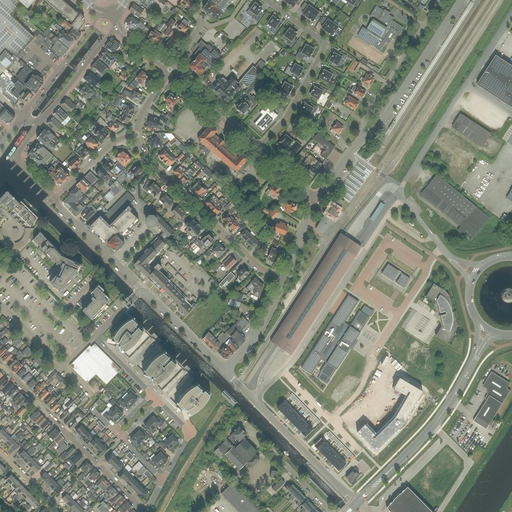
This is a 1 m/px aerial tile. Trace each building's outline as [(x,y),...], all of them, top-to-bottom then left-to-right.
[(0,0),(0,63),(6,69),(15,59),(18,56),(35,37),(12,16),(22,4),(16,0),(0,0)] [(35,0),(18,0),(27,8),(35,0)] [(46,0),(58,9),(65,1),(63,0),(62,0),(61,0),(46,0)] [(182,0),(180,2),(186,6),(185,7),(188,9),(188,8),(189,8),(192,3),(187,0),(182,0)] [(209,0),(203,8),(218,19),(232,0),(209,0)] [(65,1),(58,9),(70,19),(76,12),(73,9),(73,10),(71,8),(72,8),(69,6),(70,5),(67,3),(67,4),(65,2),(66,2),(65,1)] [(302,14),(307,18),(314,9),(305,2),(301,8),(305,11),(302,14)] [(258,13),(262,8),(255,3),(250,10),(255,14),(252,17),(257,21),(262,15),(258,13)] [(143,12),(144,11),(134,4),(129,11),(135,14),(134,15),(138,18),(142,12),(143,12)] [(370,17),(374,19),(368,30),(363,27),(358,36),(381,51),(387,42),(390,44),(393,38),(397,40),(401,33),(401,32),(404,27),(392,20),(394,17),(389,15),(391,13),(385,9),(384,10),(377,6),(370,17)] [(318,12),(314,9),(307,18),(310,20),(310,19),(312,21),(316,16),(319,18),(322,13),(319,11),(318,12)] [(81,14),(82,14),(80,12),(78,10),(76,12),(70,19),(71,20),(70,21),(72,22),(73,23),(78,28),(79,28),(80,27),(82,24),(83,24),(83,23),(84,21),(85,21),(84,21),(83,20),(83,19),(82,19),(84,17),(83,17),(84,17),(84,16),(81,14)] [(274,34),(279,28),(276,26),(280,21),(277,20),(278,19),(273,16),(268,23),(272,27),(270,30),(274,34)] [(66,27),(64,30),(66,32),(69,34),(77,41),(81,35),(73,28),(74,27),(62,17),(60,20),(63,22),(62,23),(66,27)] [(142,29),(145,25),(138,20),(138,21),(137,20),(136,21),(132,18),(129,22),(128,22),(128,23),(128,26),(129,27),(130,27),(132,28),(132,29),(133,30),(135,30),(138,26),(142,29)] [(172,19),(166,25),(171,29),(176,23),(172,19)] [(184,19),(182,22),(180,25),(178,23),(175,27),(181,31),(184,33),(188,28),(186,26),(189,23),(184,19)] [(324,25),(321,29),(326,32),(333,23),(326,19),(323,24),(324,25)] [(342,30),(333,23),(326,32),(329,34),(330,34),(332,35),(334,32),(338,35),(342,30)] [(57,38),(59,39),(69,47),(73,41),(74,40),(68,35),(69,34),(66,32),(64,30),(59,26),(59,27),(56,24),(54,27),(58,30),(56,33),(59,35),(57,38)] [(169,27),(164,33),(167,37),(173,31),(169,27)] [(292,47),(296,41),(293,38),(297,34),(294,32),(295,32),(290,28),(285,36),(289,39),(287,43),(292,47)] [(59,39),(57,38),(50,32),(51,31),(48,29),(44,33),(47,36),(47,37),(53,43),(65,52),(66,51),(67,52),(69,49),(58,40),(59,39)] [(162,35),(155,30),(154,33),(152,31),(150,34),(148,37),(150,39),(150,41),(152,42),(154,42),(156,43),(156,42),(159,45),(162,41),(160,39),(162,35)] [(172,49),(178,43),(177,42),(182,37),(177,32),(166,45),(166,46),(168,48),(169,48),(171,49),(172,49)] [(45,39),(40,33),(36,37),(48,48),(50,46),(44,41),(45,39)] [(53,43),(47,37),(45,38),(48,40),(46,42),(50,45),(53,47),(51,49),(54,52),(55,51),(62,56),(64,54),(65,52),(53,43)] [(114,54),(121,45),(112,38),(109,42),(107,43),(108,44),(105,47),(114,54)] [(210,67),(221,55),(220,54),(210,45),(207,45),(203,41),(199,45),(201,47),(194,54),(197,57),(190,66),(195,71),(195,72),(198,75),(199,74),(199,75),(204,70),(205,70),(204,69),(205,69),(206,69),(208,67),(209,67),(210,67)] [(312,55),(315,50),(307,45),(304,50),(301,48),(298,54),(303,57),(305,54),(310,57),(311,54),(312,55)] [(115,61),(117,59),(106,50),(101,56),(99,56),(99,59),(101,59),(114,70),(117,66),(115,65),(116,62),(115,61)] [(337,65),(340,60),(344,62),(347,56),(341,52),(339,56),(334,53),(333,55),(332,55),(329,60),(337,65)] [(511,64),(496,55),(477,84),(511,106),(511,64)] [(102,76),(109,68),(98,59),(96,63),(95,62),(94,64),(91,68),(102,76)] [(39,87),(40,87),(43,83),(41,81),(42,79),(37,75),(34,73),(35,72),(26,65),(21,61),(19,63),(25,68),(17,77),(19,79),(19,80),(25,85),(36,93),(39,89),(38,88),(39,87)] [(301,74),(304,69),(296,64),(293,69),(288,66),(285,73),(292,77),(294,73),(299,76),(300,74),(301,74)] [(140,69),(137,66),(132,71),(136,74),(140,69)] [(214,89),(218,93),(219,93),(229,101),(244,84),(248,87),(261,73),(254,66),(240,81),(241,81),(239,82),(233,76),(228,81),(223,77),(222,79),(220,77),(216,81),(218,82),(213,87),(215,89),(214,89)] [(331,77),(334,79),(337,73),(332,70),(330,73),(325,71),(323,73),(323,72),(320,78),(328,82),(331,77)] [(142,85),(149,78),(146,75),(145,73),(144,71),(142,71),(131,84),(136,88),(138,85),(140,83),(142,85)] [(102,85),(105,81),(98,75),(95,77),(90,73),(85,78),(94,87),(98,82),(102,85)] [(372,83),(374,79),(367,75),(363,82),(366,84),(365,86),(368,88),(370,85),(371,85),(372,84),(372,83)] [(21,99),(23,102),(25,100),(26,101),(25,101),(26,101),(27,100),(32,94),(28,91),(29,90),(18,80),(15,84),(16,85),(15,87),(17,88),(12,94),(19,101),(21,99)] [(293,87),(285,83),(283,87),(279,85),(275,91),(282,95),(284,92),(289,94),(290,92),(293,87)] [(94,96),(96,93),(86,84),(83,88),(80,91),(85,96),(84,97),(85,98),(85,97),(88,100),(92,95),(94,96)] [(319,89),(314,86),(309,95),(318,100),(322,94),(324,95),(327,89),(321,86),(319,89)] [(359,87),(358,88),(354,86),(351,90),(349,88),(347,91),(352,94),(354,91),(355,92),(355,93),(362,98),(362,97),(363,98),(365,95),(364,95),(366,92),(359,87)] [(255,105),(259,101),(254,96),(253,97),(249,94),(253,89),(250,87),(245,92),(248,95),(242,100),(243,101),(237,107),(244,114),(253,104),(255,105)] [(125,90),(125,91),(123,94),(132,99),(134,100),(136,101),(135,101),(138,103),(138,102),(139,103),(142,96),(140,95),(141,94),(138,93),(137,93),(135,92),(134,93),(131,92),(130,93),(125,90)] [(172,107),(180,98),(180,97),(180,96),(179,95),(177,95),(176,96),(172,93),(170,93),(170,94),(170,95),(165,100),(167,101),(166,103),(169,106),(170,105),(172,107)] [(355,109),(359,103),(349,96),(347,98),(348,99),(345,103),(355,109)] [(119,107),(122,99),(117,97),(114,105),(119,107)] [(332,97),(329,101),(335,105),(338,101),(332,97)] [(70,113),(76,106),(67,98),(61,105),(70,113)] [(0,102),(0,117),(4,121),(5,121),(7,122),(9,122),(11,121),(11,120),(13,119),(13,118),(14,117),(15,117),(4,106),(0,102)] [(122,112),(124,113),(131,117),(134,111),(135,109),(124,104),(123,107),(124,108),(122,112)] [(305,104),(304,107),(303,106),(301,111),(309,116),(312,111),(315,113),(318,107),(312,104),(310,107),(305,104)] [(262,115),(256,121),(259,124),(257,126),(263,131),(273,120),(271,118),(275,113),(266,105),(260,112),(262,115)] [(58,119),(57,120),(61,124),(68,116),(60,108),(54,115),(58,119)] [(174,116),(169,112),(165,117),(169,121),(174,116)] [(129,122),(131,117),(124,113),(122,117),(120,117),(119,119),(128,124),(129,121),(129,122)] [(483,147),(492,134),(461,114),(453,127),(483,147)] [(171,123),(162,115),(160,119),(166,125),(169,126),(171,123)] [(116,121),(111,119),(109,116),(107,119),(111,123),(109,126),(115,132),(119,127),(114,122),(116,121)] [(56,132),(62,126),(53,117),(51,119),(50,118),(49,120),(50,120),(47,124),(56,132)] [(161,130),(162,127),(158,125),(160,120),(150,117),(147,127),(147,128),(150,128),(151,128),(151,127),(161,130)] [(98,120),(105,127),(107,124),(100,118),(98,120)] [(341,131),(344,128),(338,122),(331,131),(336,135),(337,133),(339,134),(339,133),(340,134),(341,131)] [(104,136),(107,134),(104,131),(105,130),(104,129),(103,130),(98,125),(95,127),(96,128),(93,131),(96,134),(95,135),(97,136),(98,136),(102,141),(105,137),(104,136)] [(244,163),(249,158),(242,153),(239,156),(231,149),(224,142),(225,142),(221,138),(220,139),(214,134),(217,131),(211,125),(198,139),(236,172),(237,171),(240,173),(247,166),(244,163)] [(41,133),(37,138),(41,141),(40,142),(41,144),(42,143),(46,146),(50,149),(52,147),(54,148),(59,142),(60,141),(54,136),(46,128),(45,128),(44,130),(44,129),(41,133)] [(316,133),(312,130),(306,138),(310,141),(316,133)] [(163,139),(161,135),(161,133),(151,133),(151,136),(146,138),(149,144),(150,144),(152,148),(157,146),(157,147),(161,145),(163,144),(161,140),(163,139)] [(326,149),(321,155),(326,159),(335,147),(318,133),(313,139),(326,149)] [(98,143),(89,134),(86,137),(87,138),(84,141),(81,137),(82,137),(79,135),(77,137),(85,145),(87,143),(93,149),(94,148),(95,148),(95,147),(98,143)] [(293,139),(291,140),(285,135),(282,138),(282,139),(280,141),(279,141),(278,142),(279,142),(277,144),(281,148),(281,147),(284,149),(287,146),(289,149),(294,153),(301,146),(296,142),(293,139)] [(42,163),(44,165),(53,155),(38,143),(30,152),(30,153),(29,154),(31,155),(29,157),(31,159),(32,159),(37,163),(36,164),(39,166),(42,163)] [(84,158),(90,152),(80,143),(77,145),(78,147),(75,149),(77,151),(76,152),(77,152),(77,153),(78,154),(79,154),(83,158),(84,158)] [(163,161),(164,161),(171,154),(168,151),(169,150),(166,148),(159,155),(161,157),(160,158),(161,159),(161,160),(162,161),(163,161)] [(123,167),(131,159),(128,156),(129,156),(126,153),(124,152),(125,152),(124,151),(122,150),(121,152),(116,158),(119,161),(115,165),(123,173),(126,170),(123,167)] [(186,153),(183,151),(177,158),(179,161),(186,153)] [(189,157),(192,154),(189,151),(180,161),(182,163),(189,157)] [(171,154),(164,161),(164,162),(164,163),(165,164),(166,164),(167,164),(167,163),(170,166),(176,159),(171,154)] [(310,155),(308,158),(301,167),(313,177),(323,164),(310,155)] [(74,168),(80,163),(75,157),(69,163),(69,164),(67,166),(72,170),(74,168)] [(65,181),(70,176),(60,166),(62,164),(58,160),(49,169),(50,171),(47,174),(55,181),(57,183),(59,183),(61,183),(63,183),(65,181)] [(205,168),(198,160),(195,164),(202,171),(205,168)] [(115,173),(116,172),(118,171),(114,167),(108,161),(103,165),(109,172),(112,169),(115,173)] [(351,202),(371,170),(360,163),(358,166),(359,167),(357,172),(347,187),(348,187),(342,196),(351,202)] [(139,174),(144,169),(141,166),(140,167),(138,165),(136,167),(135,166),(128,174),(131,177),(134,174),(137,177),(137,176),(138,177),(140,174),(139,174)] [(174,173),(180,178),(187,171),(183,168),(183,169),(180,166),(174,173)] [(106,182),(111,178),(107,174),(101,167),(96,173),(106,182)] [(205,168),(202,171),(210,178),(213,174),(206,167),(205,168)] [(187,171),(180,178),(185,183),(191,177),(189,175),(190,174),(187,171)] [(77,185),(84,192),(98,179),(90,172),(77,185)] [(128,177),(124,173),(116,180),(120,184),(128,177)] [(471,241),(490,217),(437,174),(422,194),(461,226),(458,230),(471,241)] [(120,184),(116,180),(109,187),(112,189),(109,192),(114,197),(124,188),(120,184)] [(152,192),(158,186),(154,182),(153,183),(148,180),(143,188),(147,192),(149,190),(152,192)] [(195,193),(202,187),(200,185),(202,184),(199,181),(191,188),(193,190),(192,190),(195,193)] [(281,194),(283,191),(281,190),(282,189),(279,186),(278,187),(275,184),(273,187),(272,186),(265,193),(268,195),(271,192),(273,194),(274,194),(277,197),(280,193),(281,194)] [(81,196),(84,192),(77,185),(69,193),(70,195),(63,201),(63,205),(64,205),(68,209),(71,213),(76,208),(80,204),(78,202),(83,197),(81,196)] [(154,197),(156,199),(160,195),(158,193),(161,190),(158,186),(152,192),(155,196),(154,197)] [(202,187),(195,193),(198,196),(199,196),(200,197),(208,190),(205,186),(203,188),(202,187)] [(21,201),(19,203),(9,193),(9,192),(8,192),(8,191),(7,191),(6,191),(6,192),(5,192),(5,193),(0,198),(0,215),(3,213),(4,214),(7,211),(6,210),(9,206),(30,226),(33,223),(38,218),(21,201)] [(128,192),(126,194),(132,200),(134,198),(128,192)] [(126,194),(123,196),(129,202),(132,200),(126,194)] [(159,200),(164,204),(170,198),(165,194),(162,197),(160,195),(156,199),(158,201),(159,200)] [(76,208),(71,213),(75,217),(83,209),(85,206),(82,203),(87,198),(84,195),(83,197),(78,202),(80,204),(76,208)] [(211,209),(219,201),(219,200),(214,195),(206,203),(211,209)] [(127,204),(129,202),(123,196),(121,198),(127,204)] [(125,206),(127,204),(121,198),(119,200),(125,206)] [(173,201),(170,198),(164,204),(165,206),(164,207),(168,211),(172,207),(170,205),(173,201)] [(334,218),(335,219),(340,212),(339,211),(345,202),(339,198),(334,205),(331,203),(329,206),(330,206),(326,213),(326,214),(316,229),(324,234),(334,218)] [(119,200),(117,203),(123,209),(125,206),(119,200)] [(222,204),(219,201),(211,209),(217,214),(226,204),(223,202),(222,204)] [(227,210),(233,204),(231,201),(225,208),(227,210)] [(101,205),(96,210),(92,205),(93,204),(91,202),(87,206),(89,208),(82,215),(87,221),(92,216),(94,217),(103,208),(101,205)] [(248,206),(255,212),(259,208),(252,202),(248,206)] [(287,212),(297,210),(295,202),(291,203),(291,202),(285,203),(287,212)] [(381,202),(370,219),(372,220),(374,222),(385,205),(383,203),(381,202)] [(117,203),(115,205),(121,211),(123,209),(117,203)] [(233,204),(227,210),(232,214),(236,210),(233,207),(235,206),(233,204)] [(115,205),(113,207),(119,213),(121,211),(115,205)] [(172,207),(168,211),(170,213),(171,211),(176,216),(182,209),(177,205),(174,209),(172,207)] [(90,226),(105,241),(114,233),(115,234),(118,230),(122,234),(124,231),(125,232),(128,230),(127,228),(129,226),(130,227),(133,225),(132,223),(134,221),(135,222),(138,220),(137,218),(130,211),(131,209),(128,206),(109,225),(100,215),(90,226)] [(113,207),(111,209),(117,215),(119,213),(113,207)] [(274,218),(280,212),(275,207),(269,214),(274,218)] [(111,209),(109,211),(115,217),(117,215),(111,209)] [(185,213),(182,209),(176,216),(179,219),(178,220),(180,222),(184,218),(182,216),(185,213)] [(109,211),(106,213),(112,219),(115,217),(109,211)] [(110,221),(112,219),(106,213),(104,215),(110,221)] [(224,221),(228,225),(234,219),(230,216),(231,215),(229,213),(223,220),(224,221)] [(157,223),(155,224),(155,225),(163,233),(159,237),(158,236),(149,245),(151,247),(149,249),(147,248),(144,251),(145,253),(134,264),(141,271),(147,266),(149,264),(159,254),(158,253),(167,244),(164,240),(174,231),(157,214),(155,216),(157,218),(157,223)] [(157,218),(155,216),(154,214),(149,214),(145,217),(145,223),(148,226),(153,226),(155,224),(157,223),(157,218)] [(255,215),(248,222),(250,225),(257,217),(255,215)] [(234,219),(228,225),(232,229),(234,230),(240,223),(238,221),(239,220),(236,217),(234,219)] [(185,231),(187,234),(197,223),(193,219),(189,222),(188,221),(185,224),(189,228),(185,231)] [(285,234),(288,227),(284,226),(285,224),(280,222),(279,225),(276,224),(273,231),(278,233),(278,232),(285,234)] [(202,228),(197,223),(187,234),(190,236),(193,232),(197,236),(200,233),(199,232),(202,228)] [(241,235),(246,241),(253,233),(252,232),(250,234),(246,230),(241,235)] [(58,276),(56,275),(50,281),(61,293),(73,281),(72,280),(79,273),(77,271),(80,268),(79,267),(82,264),(65,257),(40,232),(35,238),(38,241),(36,242),(41,246),(39,248),(42,251),(43,249),(57,263),(56,264),(62,267),(58,276)] [(253,233),(246,241),(253,247),(258,242),(253,237),(255,235),(253,233)] [(272,339),(270,341),(276,344),(280,347),(282,348),(291,354),(292,353),(361,246),(356,243),(354,242),(352,241),(352,240),(350,239),(343,235),(340,233),(272,339)] [(210,243),(214,239),(212,236),(211,237),(208,234),(206,236),(200,241),(198,239),(190,246),(191,247),(189,249),(194,254),(198,250),(196,248),(197,247),(200,249),(201,247),(201,246),(204,243),(207,246),(208,247),(210,244),(210,243)] [(116,251),(124,243),(116,235),(108,243),(111,247),(114,251),(115,250),(116,251)] [(277,248),(280,244),(274,239),(271,242),(277,248)] [(222,247),(219,245),(213,251),(212,252),(214,254),(215,253),(219,256),(220,255),(221,255),(222,255),(222,254),(222,253),(225,250),(222,247)] [(275,263),(280,252),(276,250),(276,249),(272,248),(270,254),(268,260),(271,261),(271,263),(273,264),(275,263)] [(229,269),(236,262),(230,256),(223,264),(229,269)] [(212,269),(215,272),(222,265),(219,262),(212,269)] [(149,264),(147,266),(141,271),(139,272),(143,275),(144,274),(147,277),(150,280),(151,281),(180,309),(178,310),(182,314),(183,312),(186,315),(196,305),(193,303),(191,305),(185,299),(186,298),(159,272),(158,271),(156,269),(156,268),(158,270),(161,267),(158,263),(153,268),(149,264)] [(393,281),(399,271),(388,264),(382,273),(393,281)] [(243,279),(249,273),(243,267),(237,274),(239,276),(237,279),(240,282),(242,279),(243,279)] [(231,272),(219,285),(221,287),(227,281),(229,282),(235,276),(231,272)] [(404,288),(410,279),(402,274),(396,283),(404,288)] [(251,291),(252,291),(259,283),(255,279),(247,287),(251,291)] [(263,286),(259,283),(252,291),(253,293),(255,294),(254,296),(257,298),(258,298),(263,286)] [(456,328),(457,326),(456,324),(456,322),(450,298),(449,296),(449,295),(447,293),(446,291),(445,290),(443,289),(434,284),(434,283),(426,296),(426,297),(426,296),(435,302),(441,326),(436,335),(449,343),(454,333),(455,332),(456,330),(456,328)] [(105,303),(109,298),(102,291),(104,289),(98,284),(91,292),(93,295),(91,297),(88,300),(90,303),(86,307),(85,307),(82,310),(84,312),(92,319),(97,315),(99,316),(108,307),(105,303)] [(234,296),(233,300),(240,303),(244,294),(239,292),(237,297),(234,296)] [(348,295),(301,368),(311,374),(321,359),(326,362),(320,372),(321,372),(329,377),(330,378),(350,348),(356,338),(370,317),(369,317),(361,311),(360,311),(350,326),(345,323),(359,301),(348,295)] [(240,303),(230,299),(228,304),(238,308),(240,303)] [(364,305),(361,311),(369,317),(372,311),(364,305)] [(192,319),(191,320),(194,323),(195,322),(196,324),(202,330),(214,318),(208,312),(207,313),(206,313),(208,310),(204,306),(203,307),(201,309),(199,311),(197,313),(195,315),(193,317),(192,319)] [(242,316),(226,332),(230,336),(233,339),(240,346),(245,341),(243,340),(244,339),(239,333),(249,323),(242,316)] [(139,326),(139,325),(137,327),(135,325),(137,323),(132,318),(130,319),(128,320),(127,321),(125,322),(124,323),(121,325),(119,328),(117,330),(115,333),(115,334),(113,338),(112,340),(118,342),(119,341),(125,348),(129,345),(131,343),(134,341),(136,339),(138,336),(139,334),(141,332),(141,331),(137,328),(139,326)] [(0,338),(6,333),(8,331),(6,328),(0,333),(0,338)] [(206,344),(213,337),(209,332),(206,335),(206,336),(202,340),(206,344)] [(213,337),(206,344),(210,348),(220,338),(224,334),(222,332),(218,336),(219,337),(216,339),(213,337)] [(232,340),(233,339),(230,336),(228,339),(228,338),(224,342),(234,352),(239,347),(232,340)] [(221,339),(220,338),(210,348),(214,352),(221,345),(218,342),(221,339)] [(121,370),(110,359),(95,344),(78,360),(79,362),(76,365),(75,363),(72,367),(87,382),(87,383),(96,374),(106,384),(121,370)] [(0,357),(0,358),(11,347),(8,345),(5,348),(4,347),(0,350),(0,357)] [(228,358),(233,353),(226,346),(224,348),(223,347),(218,352),(222,357),(223,356),(224,357),(224,358),(228,358)] [(10,353),(9,352),(6,355),(6,356),(2,360),(5,363),(18,351),(15,348),(10,353)] [(11,368),(23,356),(24,355),(19,350),(16,354),(18,355),(15,358),(13,357),(10,360),(11,361),(8,364),(8,365),(8,366),(9,367),(10,367),(11,368)] [(149,363),(145,370),(143,374),(149,376),(152,374),(154,376),(151,378),(154,384),(154,382),(156,380),(157,382),(159,381),(164,378),(168,375),(171,371),(175,365),(177,361),(176,361),(176,362),(171,358),(172,358),(169,355),(169,356),(165,351),(166,351),(166,350),(164,351),(160,354),(154,358),(149,363)] [(40,358),(34,364),(33,364),(36,366),(42,360),(40,358)] [(15,373),(27,360),(28,360),(26,359),(25,360),(24,359),(20,364),(18,362),(15,365),(16,366),(12,370),(15,373)] [(30,368),(28,366),(26,364),(16,373),(18,375),(18,376),(19,377),(20,377),(20,378),(30,368)] [(51,369),(49,367),(42,373),(45,375),(51,369)] [(35,369),(32,372),(30,373),(28,371),(25,375),(22,379),(23,380),(23,381),(24,382),(25,382),(25,383),(37,371),(35,369)] [(56,372),(48,379),(50,381),(55,376),(58,374),(56,372)] [(321,372),(317,378),(325,383),(329,377),(321,372)] [(491,422),(511,390),(507,388),(509,383),(492,373),(484,386),(488,388),(489,392),(485,398),(487,399),(474,421),(482,426),(485,422),(489,425),(491,422)] [(40,379),(39,379),(38,377),(35,380),(32,377),(30,380),(30,381),(27,384),(29,386),(30,388),(30,387),(31,388),(40,379)] [(364,423),(357,431),(376,450),(403,423),(422,390),(399,377),(394,386),(406,393),(408,391),(409,392),(408,394),(395,415),(393,418),(376,435),(374,437),(372,436),(375,434),(367,426),(364,423)] [(0,389),(1,389),(2,390),(4,387),(4,386),(8,382),(3,378),(0,381),(0,389)] [(68,378),(64,382),(68,386),(72,382),(68,378)] [(45,383),(44,382),(41,385),(40,383),(37,386),(38,387),(34,391),(34,392),(36,394),(37,394),(47,385),(47,384),(45,383)] [(0,397),(1,399),(14,386),(10,383),(5,388),(5,389),(2,392),(1,391),(0,391),(0,397)] [(177,404),(176,405),(182,408),(184,406),(187,408),(186,409),(187,413),(188,413),(190,414),(193,412),(197,410),(200,408),(202,405),(205,402),(207,399),(209,395),(204,391),(203,392),(201,390),(202,388),(197,384),(193,386),(187,390),(182,395),(178,402),(177,404)] [(54,389),(53,388),(50,386),(49,388),(47,386),(45,388),(47,390),(46,390),(45,388),(41,392),(43,393),(39,397),(42,400),(49,393),(50,393),(54,389)] [(10,400),(19,391),(15,388),(14,389),(13,388),(7,394),(9,396),(7,398),(5,399),(6,400),(4,403),(6,405),(10,400)] [(133,404),(138,399),(134,396),(136,394),(131,389),(127,393),(129,395),(127,397),(133,404)] [(58,397),(53,391),(51,394),(52,395),(50,397),(49,397),(48,398),(48,399),(45,402),(46,404),(46,405),(47,406),(48,406),(49,406),(58,397)] [(14,406),(16,404),(23,396),(21,394),(19,394),(10,402),(14,406)] [(26,399),(23,396),(16,404),(14,406),(17,409),(19,407),(26,400),(26,399)] [(65,400),(63,397),(57,403),(56,401),(50,407),(52,409),(51,410),(52,411),(53,411),(54,411),(65,400)] [(125,404),(129,408),(133,404),(127,397),(124,400),(122,398),(118,402),(123,406),(125,404)] [(73,402),(69,399),(63,406),(63,407),(62,408),(60,406),(54,412),(56,414),(56,415),(57,416),(58,416),(73,402)] [(118,418),(123,414),(118,409),(120,407),(113,399),(109,403),(113,407),(110,410),(118,418)] [(284,401),(277,407),(281,412),(288,405),(284,401)] [(288,405),(281,412),(285,416),(292,409),(288,405)] [(75,408),(73,406),(67,411),(66,410),(63,413),(63,414),(60,417),(60,418),(60,419),(61,420),(62,420),(63,421),(75,408)] [(26,410),(23,407),(17,413),(20,416),(26,410)] [(292,409),(285,416),(289,420),(296,413),(292,409)] [(30,417),(33,420),(40,413),(37,410),(30,417)] [(67,425),(79,413),(77,410),(71,416),(70,415),(67,417),(68,418),(64,422),(65,422),(65,423),(66,424),(67,425)] [(111,419),(114,422),(118,418),(110,410),(108,412),(107,411),(103,415),(109,421),(111,419)] [(81,412),(79,415),(80,416),(75,421),(74,420),(68,426),(70,428),(71,429),(72,429),(82,418),(85,415),(81,412)] [(40,413),(33,420),(36,423),(43,416),(40,413)] [(296,413),(289,420),(293,424),(300,417),(296,413)] [(43,416),(36,423),(39,426),(46,419),(43,416)] [(155,427),(158,424),(160,427),(164,423),(159,418),(157,420),(153,416),(149,420),(155,427)] [(300,417),(293,424),(297,428),(304,421),(300,417)] [(155,432),(153,430),(155,427),(149,420),(145,425),(148,429),(146,431),(151,436),(155,432)] [(43,430),(50,423),(48,421),(46,421),(40,427),(43,430)] [(304,421),(297,428),(301,432),(308,425),(304,421)] [(50,423),(43,430),(47,433),(53,427),(53,426),(50,423)] [(79,435),(85,429),(81,425),(75,430),(79,435)] [(308,425),(301,432),(305,436),(312,429),(308,425)] [(0,436),(1,438),(10,429),(8,427),(6,429),(4,427),(0,430),(0,436)] [(251,466),(260,458),(255,453),(257,451),(244,438),(245,438),(243,436),(246,434),(242,429),(242,428),(241,427),(240,427),(239,427),(232,434),(214,452),(220,458),(222,456),(221,455),(223,454),(224,455),(225,454),(239,469),(245,463),(250,467),(251,466)] [(53,428),(47,434),(43,438),(45,440),(49,436),(54,441),(60,435),(60,433),(55,428),(53,428)] [(10,429),(1,438),(6,442),(11,437),(8,435),(13,431),(10,429)] [(83,439),(90,432),(89,433),(85,429),(79,435),(83,438),(83,439)] [(143,434),(139,430),(135,434),(141,441),(144,439),(146,441),(150,437),(145,432),(143,434)] [(174,446),(178,441),(174,438),(176,436),(172,431),(168,435),(170,437),(167,439),(174,446)] [(92,434),(90,432),(83,439),(87,443),(93,437),(91,435),(92,434)] [(11,437),(6,442),(10,446),(19,437),(21,436),(19,434),(17,435),(13,439),(11,437)] [(135,434),(130,439),(134,443),(132,445),(137,450),(141,446),(139,444),(141,441),(135,434)] [(60,454),(68,447),(63,441),(65,440),(60,435),(54,441),(54,442),(48,448),(50,450),(56,444),(60,447),(57,450),(60,454)] [(487,435),(483,442),(488,444),(492,438),(487,435)] [(90,442),(94,446),(100,440),(99,438),(98,439),(96,436),(90,442)] [(19,437),(10,446),(14,451),(19,446),(21,448),(27,442),(25,440),(21,444),(19,442),(21,439),(19,437)] [(321,438),(314,445),(318,449),(325,443),(321,438)] [(165,446),(169,450),(174,446),(167,439),(165,442),(163,440),(159,443),(163,448),(165,446)] [(100,440),(94,446),(98,450),(97,451),(105,444),(104,444),(103,445),(100,441),(101,440),(100,440)] [(325,443),(318,449),(322,454),(329,447),(325,443)] [(105,444),(97,451),(102,455),(108,449),(105,446),(106,446),(105,444)] [(69,457),(76,450),(72,447),(66,453),(65,451),(58,458),(60,461),(62,460),(63,460),(68,456),(69,457)] [(329,447),(322,454),(326,458),(333,451),(329,447)] [(23,460),(32,450),(30,448),(26,453),(23,451),(19,455),(23,460)] [(157,451),(159,453),(156,456),(163,463),(168,459),(165,456),(166,454),(160,448),(157,451)] [(32,450),(23,460),(27,464),(32,459),(30,457),(35,452),(32,450)] [(333,451),(326,458),(330,462),(337,455),(333,451)] [(77,452),(68,460),(73,465),(82,457),(77,452)] [(105,459),(109,463),(115,457),(111,453),(105,459)] [(27,464),(32,468),(43,457),(40,455),(36,459),(34,457),(32,459),(27,464)] [(337,455),(330,462),(334,466),(341,459),(337,455)] [(156,456),(151,460),(151,459),(149,461),(153,466),(156,464),(159,467),(163,463),(156,456)] [(45,459),(43,457),(32,468),(36,472),(41,468),(38,465),(45,459)] [(110,463),(114,467),(121,459),(119,461),(115,457),(109,463),(110,463)] [(123,461),(121,459),(114,467),(118,471),(124,464),(122,462),(123,461)] [(341,459),(334,466),(339,470),(345,463),(341,459)] [(52,461),(44,469),(47,471),(54,463),(52,461)] [(80,467),(85,472),(83,474),(82,473),(77,478),(79,481),(87,474),(86,474),(93,467),(86,461),(80,467)] [(121,478),(129,471),(124,467),(117,474),(121,478)] [(352,483),(352,484),(355,481),(356,480),(355,480),(357,478),(357,477),(360,475),(358,473),(359,471),(356,468),(346,477),(349,480),(349,481),(349,482),(351,484),(352,483)] [(92,479),(94,481),(100,475),(94,469),(88,475),(82,480),(84,483),(87,480),(89,478),(91,480),(92,479)] [(45,481),(54,472),(52,470),(48,475),(45,472),(40,477),(45,481)] [(122,478),(126,482),(133,474),(132,473),(131,474),(129,471),(121,478),(122,478)] [(54,472),(45,481),(49,486),(54,481),(52,479),(56,474),(54,472)] [(133,474),(126,482),(130,486),(136,480),(132,476),(134,475),(133,474)] [(7,489),(9,486),(11,485),(16,480),(11,475),(6,480),(9,482),(7,484),(4,486),(7,489)] [(98,486),(99,488),(106,481),(103,477),(94,486),(96,488),(98,486)] [(54,481),(49,486),(53,490),(62,481),(60,478),(56,483),(54,481)] [(62,481),(53,490),(57,494),(62,489),(63,488),(65,490),(71,484),(68,482),(63,486),(62,485),(67,480),(65,478),(62,481)] [(275,492),(285,482),(281,479),(272,488),(275,492)] [(21,484),(16,480),(11,485),(16,489),(21,484)] [(136,480),(130,486),(134,490),(141,483),(139,482),(138,482),(136,480)] [(110,484),(106,481),(99,488),(103,491),(110,484)] [(260,511),(233,482),(221,493),(238,511),(260,511)] [(141,483),(134,490),(138,494),(137,494),(145,488),(144,487),(144,488),(141,486),(142,485),(141,483)] [(285,488),(290,493),(295,487),(292,484),(291,485),(289,483),(285,488)] [(16,499),(26,489),(21,484),(16,489),(16,490),(14,492),(17,494),(13,498),(15,500),(16,499)] [(105,498),(115,489),(111,486),(104,493),(106,495),(104,497),(105,498)] [(391,511),(436,511),(439,509),(437,507),(433,511),(407,486),(386,507),(387,508),(391,511)] [(299,491),(295,487),(290,493),(292,494),(289,497),(291,499),(299,491)] [(145,488),(137,494),(142,499),(149,492),(145,488)] [(30,494),(26,489),(16,499),(18,501),(23,496),(26,499),(30,494)] [(118,493),(115,489),(105,498),(107,500),(110,497),(112,499),(118,493)] [(302,494),(299,491),(291,499),(292,500),(295,498),(297,499),(302,494)] [(67,494),(62,499),(66,503),(71,498),(73,496),(76,494),(74,492),(69,496),(67,494)] [(35,499),(30,494),(26,499),(30,504),(35,499)] [(116,503),(122,497),(119,494),(111,502),(112,504),(114,502),(116,503)] [(302,494),(297,499),(299,501),(296,504),(298,506),(306,498),(302,494)] [(122,497),(116,503),(117,505),(114,508),(116,509),(125,500),(122,497)] [(71,498),(66,503),(71,507),(75,502),(71,498)] [(35,508),(40,503),(35,499),(30,504),(29,506),(28,505),(26,508),(28,510),(32,506),(35,508)] [(75,511),(84,502),(82,500),(77,504),(75,502),(71,507),(75,511)] [(302,511),(310,503),(307,500),(302,505),(304,507),(301,510),(302,511)] [(123,511),(128,511),(133,508),(127,501),(120,508),(123,511)] [(86,504),(84,502),(75,511),(82,511),(84,511),(82,509),(86,504)] [(308,511),(314,506),(310,503),(302,511),(303,511),(304,511),(307,510),(308,511)]
